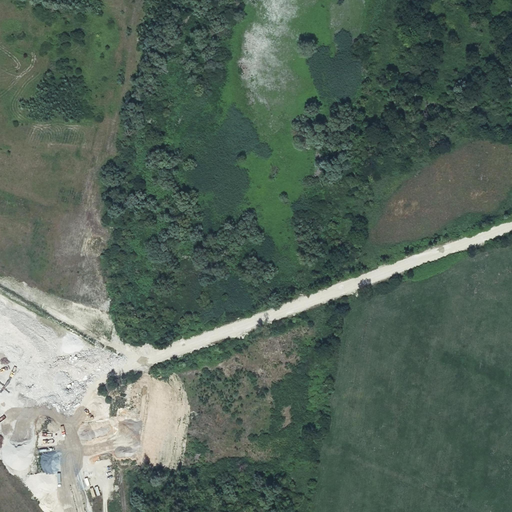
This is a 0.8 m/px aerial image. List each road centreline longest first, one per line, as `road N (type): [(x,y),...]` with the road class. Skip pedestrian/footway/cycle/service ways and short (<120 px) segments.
road 1 (track): [(511,221),(109,367)]
road 2 (track): [(144,0),(107,152),(90,175)]
